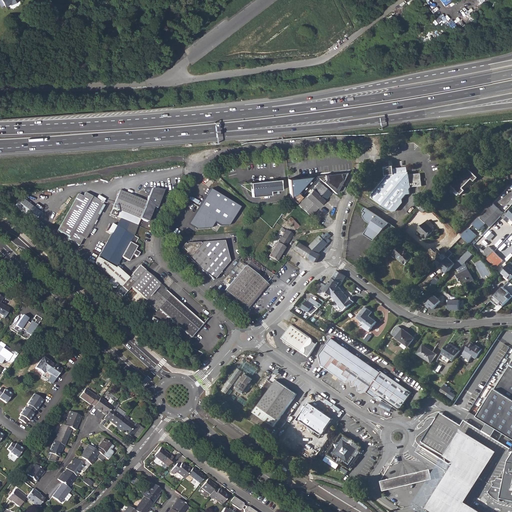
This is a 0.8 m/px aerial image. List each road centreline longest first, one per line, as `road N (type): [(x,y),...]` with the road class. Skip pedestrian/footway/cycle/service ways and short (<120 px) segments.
road 1 (residential): [(358,148),(229,158),(195,179),(158,249),(244,336)]
road 2 (motorway): [(216,127),(511,84)]
road 3 (motorway): [(268,111),(0,130)]
road 4 (unclassified): [(168,77),(324,59),(402,0)]
road 5 (motorway): [(511,73),(268,111)]
road 6 (secondary): [(169,379),(0,227)]
road 7 (motorway): [(487,67),(277,103),(268,111)]
road 8 (motorway): [(216,127),(273,130),(435,110)]
road 9 (motorway): [(0,143),(216,127)]
road 10 (residential): [(333,261),(430,324),(511,322)]
road 11 (residential): [(385,431),(244,336)]
road 12 (secondary): [(323,511),(187,409)]
road 13 (unclassified): [(0,85),(85,87),(168,77)]
road 14 (residential): [(0,420),(29,437),(78,366),(104,344)]
road 15 (secondary): [(0,243),(104,344)]
road 16 (residential): [(154,430),(267,511)]
road 17 (unclassified): [(168,77),(266,0)]
road 18 (residential): [(135,453),(89,426),(49,483)]
road 19 (residential): [(358,148),(362,172),(333,261)]
